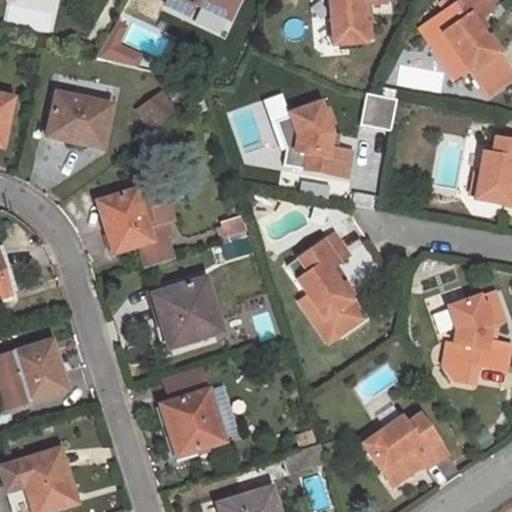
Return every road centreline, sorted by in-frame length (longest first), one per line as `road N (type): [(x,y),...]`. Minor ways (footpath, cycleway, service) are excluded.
road 1 (residential): [(141,511),(57,247),(0,196)]
road 2 (residential): [(375,230),(511,252)]
